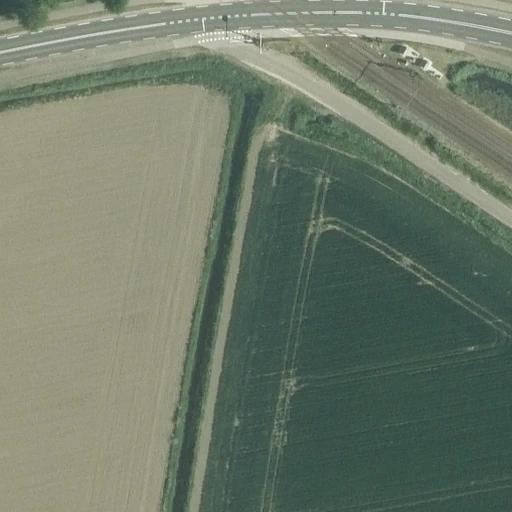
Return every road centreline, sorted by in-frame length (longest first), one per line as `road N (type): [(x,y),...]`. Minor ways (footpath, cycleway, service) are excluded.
road 1 (unclassified): [(511,220),(288,73),(221,39),(216,20)]
road 2 (primary): [(511,34),(377,14),(216,20)]
road 3 (primary): [(0,55),(216,20)]
